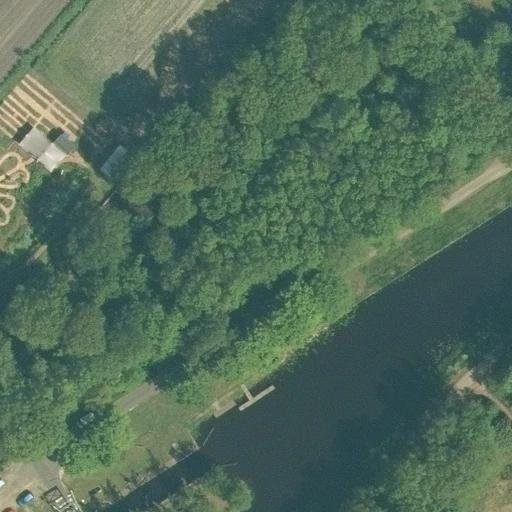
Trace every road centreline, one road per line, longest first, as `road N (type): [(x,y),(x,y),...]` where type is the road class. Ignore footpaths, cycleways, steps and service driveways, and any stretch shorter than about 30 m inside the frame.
road 1 (unclassified): [(34,463),(508,165)]
road 2 (track): [(357,511),(482,365),(511,341)]
road 3 (unclassified): [(508,165),(490,85),(414,0)]
